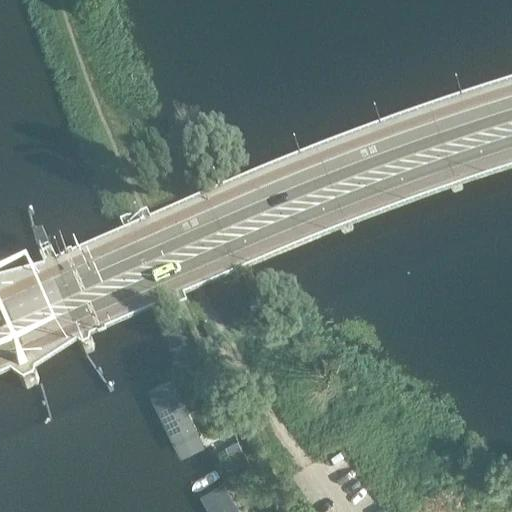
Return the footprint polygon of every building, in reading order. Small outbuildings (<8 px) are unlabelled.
[(42,229),(34,233),(40,249),(49,245),(42,229)] [(178,343),(192,338),(187,326),(167,335),(168,348),(178,343)] [(172,380),(150,391),(181,455),(203,445),(172,380)] [(238,440),(226,446),(230,455),(242,449),(238,440)] [(239,511),(223,483),(201,495),(210,511),(239,511)]
